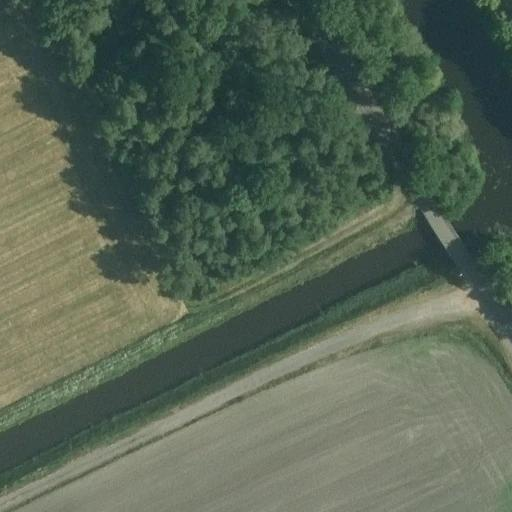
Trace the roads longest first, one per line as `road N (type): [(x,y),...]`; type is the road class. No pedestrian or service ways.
road 1 (track): [(483,293),(257,382),(0,506)]
road 2 (unclassified): [(511,337),(300,0)]
road 3 (track): [(427,202),(215,313)]
